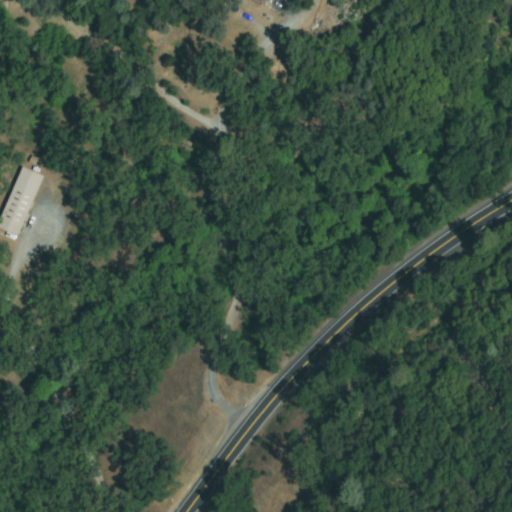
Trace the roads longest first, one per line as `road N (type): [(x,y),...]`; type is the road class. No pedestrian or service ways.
road 1 (primary): [(185,511),(347,319),(511,196)]
road 2 (residential): [(511,203),(452,255),(412,309),(367,416),(307,511)]
